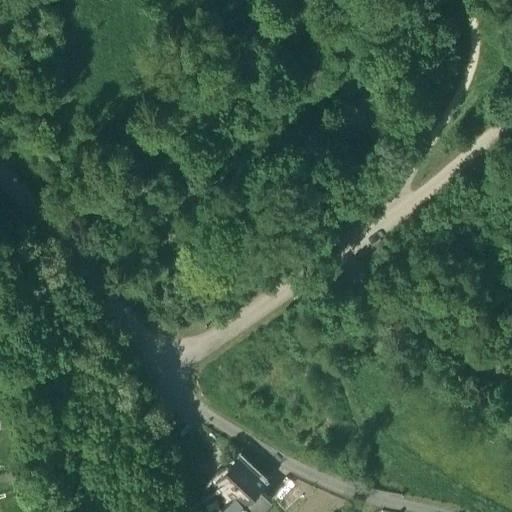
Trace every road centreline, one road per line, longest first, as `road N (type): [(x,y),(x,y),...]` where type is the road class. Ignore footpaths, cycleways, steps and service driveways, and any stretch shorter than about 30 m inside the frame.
road 1 (residential): [(338,255),(160,375),(0,184)]
road 2 (track): [(464,0),(474,41),(462,90),(404,186),(400,212)]
road 3 (track): [(511,119),(400,212)]
road 4 (unknown): [(485,144),(500,0)]
